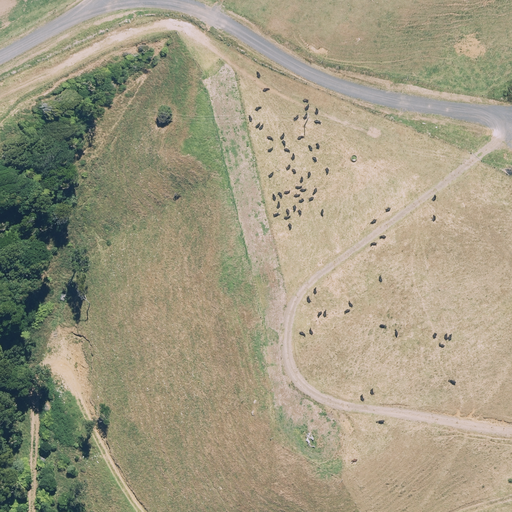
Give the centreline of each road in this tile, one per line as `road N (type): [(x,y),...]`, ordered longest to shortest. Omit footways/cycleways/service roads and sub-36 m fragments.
road 1 (unclassified): [(143,0),(200,12),(326,81),(511,122)]
road 2 (unclassified): [(0,56),(126,0)]
